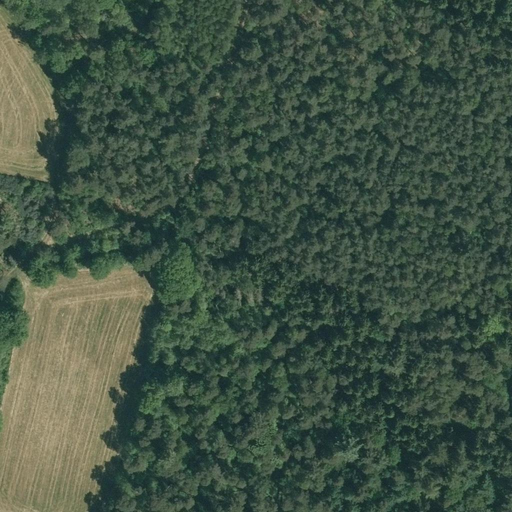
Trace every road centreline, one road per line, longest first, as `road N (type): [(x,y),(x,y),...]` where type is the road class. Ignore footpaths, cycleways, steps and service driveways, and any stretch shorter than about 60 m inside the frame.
road 1 (track): [(304,511),(439,0)]
road 2 (track): [(511,474),(149,383)]
